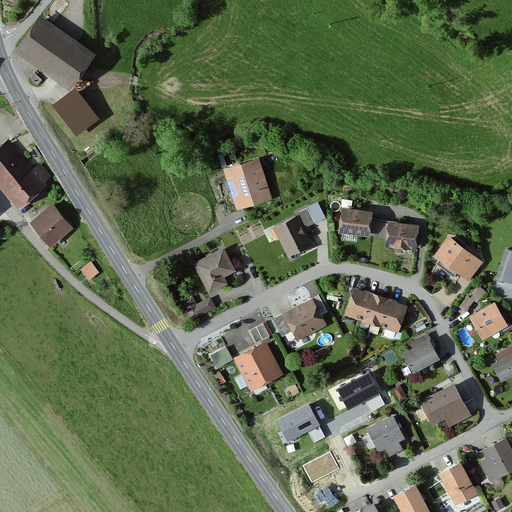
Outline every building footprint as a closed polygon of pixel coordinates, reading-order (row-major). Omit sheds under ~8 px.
[(92,55),(38,16),(14,51),(67,89),(92,55)] [(88,115),(71,95),(54,110),(71,130),(88,115)] [(90,133),(82,125),(74,133),(81,141),(90,133)] [(5,193),(18,209),(44,187),(42,185),(50,178),(39,164),(32,169),(8,141),(0,148),(0,188),(4,194),(5,193)] [(257,158),(221,170),(235,210),(270,198),(257,158)] [(352,202),(341,201),(337,234),(384,240),(383,246),(414,250),(417,225),(404,224),(369,219),(370,211),(359,210),(351,209),(352,202)] [(294,215),(295,217),(272,229),(287,258),(311,246),(303,230),(324,220),(316,204),(294,215)] [(28,225),(48,246),(70,226),(50,205),(28,225)] [(498,224),(500,231),(508,229),(506,221),(498,224)] [(483,262),(448,236),(432,256),(467,283),(483,262)] [(223,248),(191,264),(207,294),(225,285),(223,280),(236,273),(223,248)] [(511,251),(502,249),(493,279),(511,284),(511,251)] [(81,270),(88,280),(98,273),(90,263),(81,270)] [(367,292),(351,288),(343,315),(397,331),(405,303),(394,300),(367,292)] [(194,317),(217,306),(211,295),(189,305),(194,317)] [(325,324),(311,298),(281,313),(295,340),(325,324)] [(467,317),(482,341),(505,327),(491,303),(467,317)] [(263,324),(249,331),(256,345),(232,358),(226,347),(209,356),(217,370),(235,361),(250,390),(282,373),(265,342),(271,339),(263,324)] [(400,352),(410,372),(436,359),(426,339),(400,352)] [(511,352),(491,364),(501,382),(511,376),(511,352)] [(337,386),(348,409),(365,400),(370,410),(386,403),(370,370),(337,386)] [(452,382),(417,402),(429,424),(441,417),(447,427),(470,414),(452,382)] [(275,417),(288,442),(309,431),(314,442),(327,435),(308,400),(275,417)] [(403,440),(391,415),(365,428),(367,433),(360,437),(368,451),(374,448),(377,453),(403,440)] [(511,469),(511,450),(504,436),(480,449),(485,459),(481,461),(491,481),(511,469)] [(331,450),(307,462),(314,478),(339,466),(331,450)] [(477,495),(458,461),(436,474),(455,507),(477,495)] [(428,511),(414,483),(391,495),(399,511),(428,511)] [(378,511),(372,502),(353,511),(378,511)]
